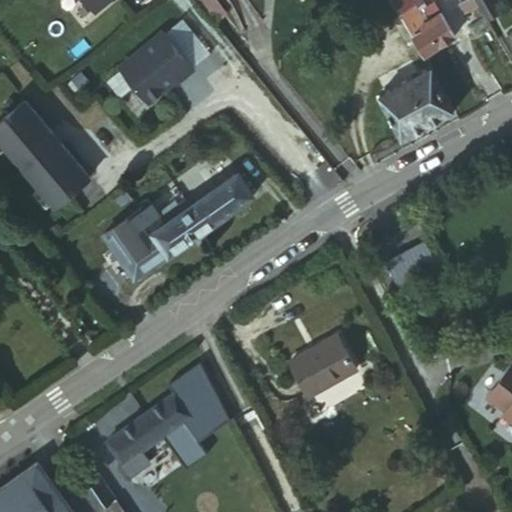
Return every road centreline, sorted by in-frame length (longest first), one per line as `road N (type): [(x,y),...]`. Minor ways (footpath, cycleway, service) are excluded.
road 1 (residential): [(0,436),(344,202),(511,111)]
road 2 (unknown): [(0,254),(86,381)]
